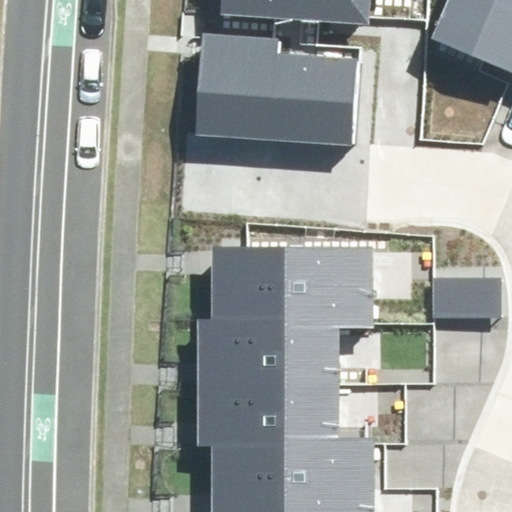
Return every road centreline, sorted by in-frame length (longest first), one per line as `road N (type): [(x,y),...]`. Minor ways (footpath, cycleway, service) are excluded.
road 1 (tertiary): [(33,0),(7,511)]
road 2 (residential): [(511,210),(348,195)]
